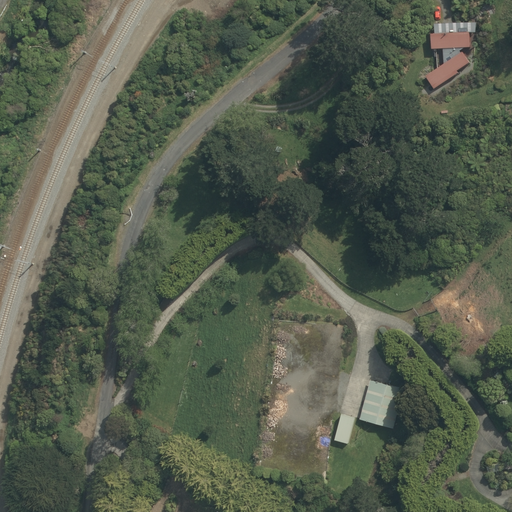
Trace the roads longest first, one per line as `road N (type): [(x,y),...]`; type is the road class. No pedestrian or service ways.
road 1 (residential): [(89,511),(119,273),(138,209),(207,115),(342,0)]
road 2 (track): [(0,417),(25,305),(67,186),(96,116),(163,0)]
